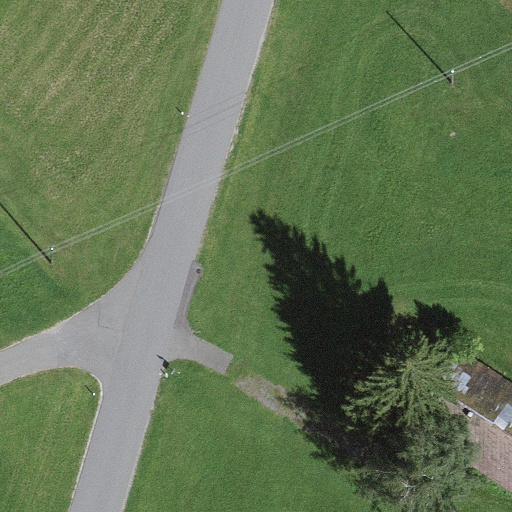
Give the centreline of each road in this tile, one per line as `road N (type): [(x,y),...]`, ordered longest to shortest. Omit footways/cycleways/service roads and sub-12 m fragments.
road 1 (unclassified): [(253,0),(143,344)]
road 2 (unclassified): [(143,344),(93,511)]
road 3 (unclassified): [(143,344),(70,345),(0,371)]
